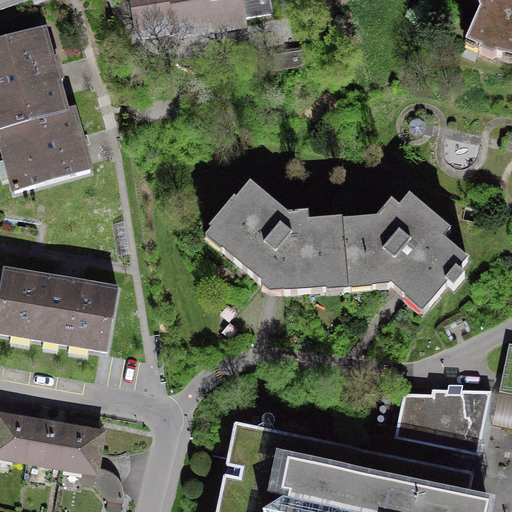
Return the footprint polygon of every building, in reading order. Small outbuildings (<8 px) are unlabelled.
[(245,26),(244,19),(271,14),(267,0),(130,0),(138,39),(177,32),(177,38),(245,26)] [(511,12),(511,13),(507,0),(473,0),(455,7),(459,19),(442,51),(505,73),(511,73),(511,12)] [(0,131),(67,112),(44,32),(0,44),(0,131)] [(0,131),(0,138),(16,194),(90,172),(73,111),(67,112),(0,131)] [(265,223),(227,195),(182,249),(237,295),(237,304),(278,302),(323,300),(319,230),(284,233),(284,221),(265,223)] [(387,316),(394,322),(443,270),(419,249),(426,241),(388,205),(377,217),(368,206),(354,228),(319,230),(323,300),(366,295),(387,316)] [(0,347),(0,350),(115,369),(126,304),(10,286),(0,347)] [(502,388),(511,388),(511,340),(506,340),(502,388)] [(511,397),(498,395),(491,427),(511,431),(511,397)] [(389,443),(472,461),(485,399),(427,398),(427,403),(397,403),(389,443)] [(0,465),(26,470),(33,424),(0,418),(0,465)] [(26,470),(59,476),(67,430),(33,424),(26,470)] [(59,476),(93,481),(101,436),(67,430),(59,476)] [(478,511),(485,481),(244,433),(228,511),(478,511)]
